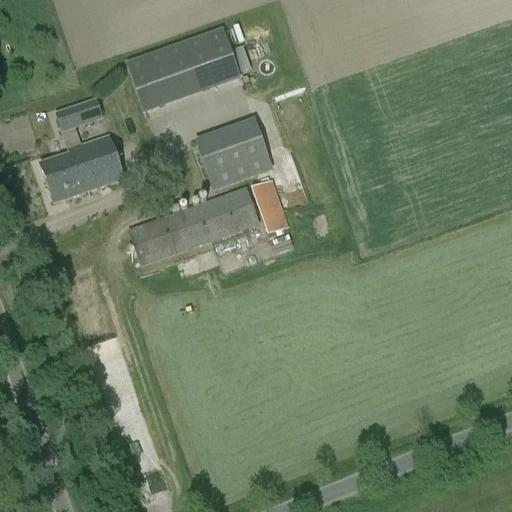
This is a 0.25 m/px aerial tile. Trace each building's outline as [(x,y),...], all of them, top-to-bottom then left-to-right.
[(157,92),(146,61),(127,68),(138,99),(157,92)] [(82,152),(75,132),(103,123),(95,104),(54,117),(61,137),(68,158),(39,169),(53,209),(123,184),(108,143),(82,152)] [(253,122),(194,143),(213,195),(272,174),(253,122)] [(267,239),(288,231),(272,184),(251,191),(267,239)] [(140,272),(259,229),(245,191),(127,235),(140,272)]
